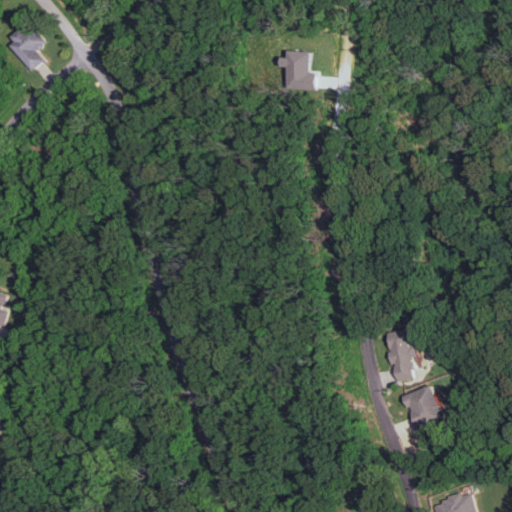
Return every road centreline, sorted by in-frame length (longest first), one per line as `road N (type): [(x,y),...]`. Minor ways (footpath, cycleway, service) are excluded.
road 1 (residential): [(419,511),(362,328),(331,161),(349,20),(342,0),(139,9),(86,55)]
road 2 (residential): [(240,511),(192,391),(107,83),(45,0)]
road 3 (residential): [(192,391),(154,408),(131,441),(114,511)]
road 4 (residential): [(0,140),(86,55)]
